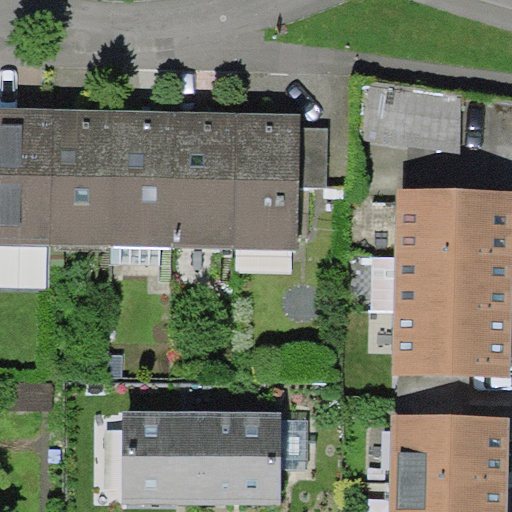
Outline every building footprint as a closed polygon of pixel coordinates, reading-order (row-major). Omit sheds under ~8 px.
[(19,108),(0,108),(0,243),(48,245),(51,109),(19,108)] [(84,109),(51,109),(48,245),(114,246),(116,110),(84,109)] [(146,111),(116,110),(114,246),(160,246),(173,247),(176,111),(146,111)] [(209,112),(176,111),(173,247),(237,248),(239,112),(209,112)] [(271,113),(239,112),(237,248),(291,249),(298,249),(300,185),(300,127),(301,114),(271,113)] [(327,127),(300,127),(300,185),(327,186),(327,127)] [(511,191),(397,189),(395,257),(511,259),(511,191)] [(0,285),(47,287),(48,245),(0,243),(0,285)] [(160,263),(160,246),(114,246),(113,262),(160,263)] [(291,273),(291,249),(237,248),(237,273),(291,273)] [(394,312),(395,257),(372,256),(371,312),(394,312)] [(511,259),(395,257),(394,312),(511,315),(511,311),(511,259)] [(511,315),(394,312),(392,374),(510,376),(511,342),(511,315)] [(52,381),(7,381),(7,409),(52,409),(52,381)] [(203,412),(122,411),(121,503),(180,504),(202,504),(203,412)] [(282,413),(203,412),(202,504),(221,505),(281,505),(281,471),(282,420),(282,413)] [(392,414),(390,485),(508,487),(509,450),(509,417),(392,414)] [(307,420),(282,420),(281,471),(304,471),(304,460),(307,460),(307,420)] [(507,511),(508,487),(390,485),(389,511),(507,511)]
